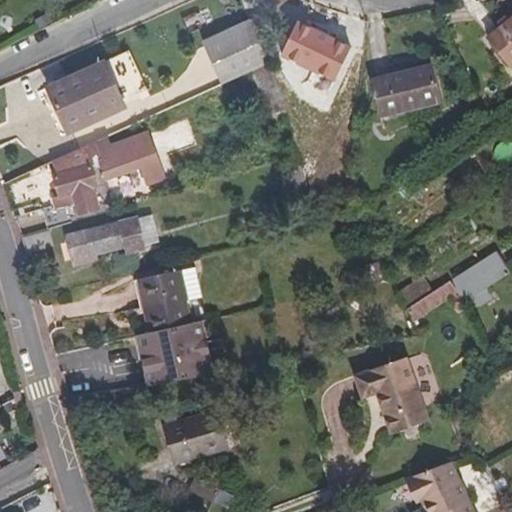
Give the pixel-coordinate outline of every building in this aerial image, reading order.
[(273,36),(263,15),(250,20),(259,41),(273,36)] [(511,18),(488,39),(511,68),(511,18)] [(259,41),(250,20),(202,42),(221,85),(268,63),(259,41)] [(353,49),(299,22),(282,56),(336,83),(353,49)] [(128,52),(48,88),(69,134),(149,98),(128,52)] [(268,66),(253,73),(270,112),(286,105),(268,66)] [(431,66),(372,80),(382,118),(441,103),(431,66)] [(103,161),(98,162),(103,179),(138,169),(141,181),(161,175),(149,135),(111,146),(109,136),(97,141),(103,161)] [(97,141),(85,147),(52,162),(57,175),(55,176),(61,198),(54,200),(57,211),(77,205),(80,215),(99,209),(93,189),(98,187),(91,164),(98,162),(103,161),(97,141)] [(326,190),(313,155),(301,159),(314,194),(326,190)] [(57,211),(54,200),(41,206),(49,230),(50,230),(81,220),(80,215),(77,205),(57,211)] [(152,214),(66,236),(74,266),(99,260),(98,255),(126,248),(127,255),(147,249),(147,246),(159,242),(152,214)] [(49,230),(22,238),(27,254),(55,246),(50,230),(49,230)] [(510,274),(496,253),(453,280),(462,304),(510,274)] [(202,298),(195,268),(179,271),(186,302),(202,298)] [(179,271),(179,269),(138,279),(150,332),(191,323),(186,302),(179,271)] [(424,276),(400,292),(409,306),(433,290),(424,276)] [(191,323),(150,332),(143,334),(153,385),(222,371),(211,319),(191,323)] [(429,421),(406,358),(355,376),(363,399),(377,394),(392,436),(429,421)] [(21,398),(17,389),(12,391),(16,400),(21,398)] [(228,450),(216,410),(164,426),(176,465),(228,450)] [(472,511),(450,463),(405,479),(416,504),(426,499),(431,511),(472,511)] [(189,492),(212,500),(218,484),(195,476),(189,492)] [(219,488),(213,501),(230,508),(236,495),(219,488)]
